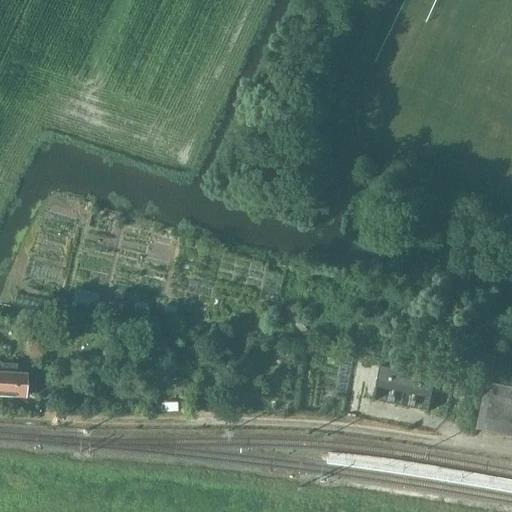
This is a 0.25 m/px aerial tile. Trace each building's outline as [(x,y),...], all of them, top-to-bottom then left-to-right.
[(105,303),(103,318),(118,320),(120,305),(105,303)] [(290,332),(289,339),(293,344),(302,337),(295,328),(290,332)] [(155,339),(154,348),(168,350),(169,340),(155,339)] [(429,410),(436,375),(381,364),(373,399),(374,399),(377,385),(430,396),(427,410),(429,410)] [(26,395),(35,395),(35,376),(17,375),(17,365),(1,365),(1,375),(0,374),(0,399),(26,400),(26,395)] [(474,389),(475,374),(464,373),(463,388),(474,389)] [(511,385),(486,381),(476,427),(511,434),(511,385)]
